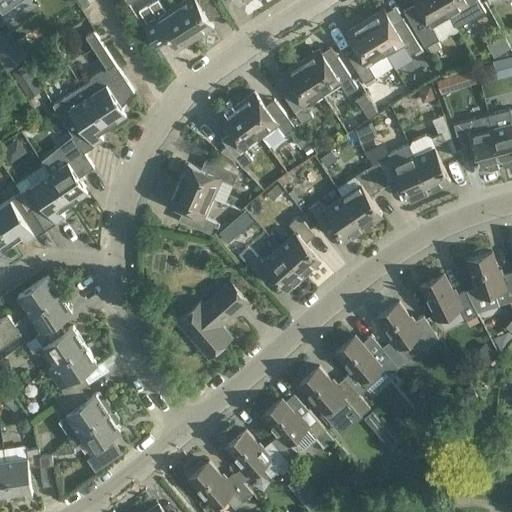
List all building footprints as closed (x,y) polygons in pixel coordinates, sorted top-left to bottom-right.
[(0,0),(0,7),(3,12),(20,0),(0,0)] [(196,38),(176,6),(166,11),(159,0),(155,0),(139,10),(147,22),(143,25),(157,47),(171,38),(178,49),(196,38)] [(184,0),(176,6),(196,38),(214,26),(199,3),(203,0),(184,0)] [(416,0),(419,5),(416,7),(414,4),(404,10),(425,47),(438,39),(431,26),(450,15),(441,0),(416,0)] [(441,0),(450,15),(457,27),(486,10),(480,0),(441,0)] [(386,53),(404,43),(411,54),(422,48),(417,40),(406,22),(397,28),(384,8),(366,20),(386,53)] [(94,28),(87,18),(77,25),(84,35),(94,28)] [(369,64),(386,53),(366,20),(347,31),(359,50),(349,56),(365,82),(376,75),(369,64)] [(93,45),(101,40),(94,30),(86,35),(93,45)] [(0,43),(0,59),(8,71),(23,60),(13,45),(8,38),(0,43)] [(323,94),(324,93),(340,82),(348,94),(358,87),(338,56),(329,62),(320,48),(302,60),(323,94)] [(323,94),(302,60),(283,72),(305,105),(323,94)] [(90,80),(82,85),(89,95),(108,125),(127,112),(122,105),(135,91),(116,63),(105,70),(102,69),(91,75),(90,80)] [(25,64),(12,73),(23,90),(36,81),(25,64)] [(459,87),(455,74),(437,80),(441,93),(459,87)] [(85,151),(104,139),(99,131),(108,125),(89,95),(82,85),(53,104),(81,146),(85,151)] [(419,90),(422,97),(428,99),(435,97),(431,85),(419,90)] [(277,101),(268,108),(255,91),(237,104),(261,136),(278,123),(280,127),(286,134),(296,126),(277,101)] [(378,111),(366,92),(356,98),(369,117),(378,111)] [(244,149),(261,136),(237,104),(220,117),(244,149)] [(308,108),(298,115),(303,123),(314,116),(308,108)] [(509,108),(493,112),(489,113),(502,163),(511,160),(511,111),(510,112),(509,108)] [(480,169),(502,163),(489,113),(455,123),(456,127),(462,151),(474,148),(480,169)] [(371,122),(357,129),(363,142),(377,135),(371,122)] [(303,130),(295,136),(302,146),(310,140),(303,130)] [(410,145),(430,188),(451,179),(442,159),(453,154),(442,131),(431,137),(430,136),(425,134),(412,140),(410,145)] [(430,188),(410,145),(409,144),(378,158),(389,184),(400,178),(409,198),(430,188)] [(95,166),(85,151),(81,146),(65,156),(68,160),(50,172),(70,202),(88,190),(80,176),(95,166)] [(330,150),(320,157),(326,165),(336,158),(330,150)] [(245,165),(251,160),(253,159),(247,151),(237,159),(243,166),(245,165)] [(176,181),(213,197),(222,177),(185,161),(176,181)] [(209,172),(222,177),(221,178),(225,180),(233,184),(239,172),(230,168),(214,161),(209,172)] [(370,195),(381,188),(366,167),(356,175),(362,183),(343,196),(364,226),(382,213),(370,195)] [(60,208),(70,202),(50,172),(23,191),(22,191),(33,207),(32,208),(46,229),(66,216),(60,208)] [(213,197),(176,181),(168,201),(186,209),(204,217),(213,197)] [(273,200),(284,191),(278,184),(267,193),(273,200)] [(27,242),(46,229),(32,208),(29,210),(17,194),(0,205),(0,221),(13,240),(22,234),(27,242)] [(364,226),(343,196),(325,208),(319,200),(308,207),(323,228),(333,221),(345,239),(364,226)] [(280,246),(304,273),(321,258),(306,242),(316,233),(302,219),(299,215),(289,223),(296,231),(280,246)] [(208,218),(203,229),(211,233),(217,221),(208,218)] [(233,220),(220,232),(228,242),(242,230),(233,220)] [(0,248),(13,240),(0,221),(0,248)] [(249,245),(239,253),(263,280),(273,272),(287,288),(304,273),(280,246),(263,261),(249,245)] [(468,259),(474,278),(480,295),(495,290),(499,303),(511,299),(511,270),(500,275),(493,251),(468,259)] [(421,284),(430,302),(438,318),(461,307),(467,320),(479,314),(466,289),(455,295),(444,272),(421,284)] [(18,293),(31,312),(61,292),(48,273),(18,293)] [(201,300),(178,320),(209,356),(232,336),(221,324),(248,300),(231,281),(204,304),(201,300)] [(73,311),(61,292),(31,312),(43,330),(45,329),(45,330),(58,321),(73,311)] [(400,346),(413,337),(421,349),(439,336),(424,314),(413,321),(399,300),(378,315),(389,332),(400,346)] [(0,317),(0,332),(15,323),(8,313),(0,317)] [(65,331),(58,321),(45,330),(45,329),(43,330),(36,335),(55,364),(85,344),(73,325),(65,331)] [(0,347),(22,333),(15,323),(0,332),(0,347)] [(336,351),(361,380),(370,390),(399,366),(382,346),(373,354),(356,334),(336,351)] [(498,354),(485,342),(475,352),(488,364),(498,354)] [(67,397),(68,397),(82,388),(90,382),(83,372),(98,362),(85,344),(55,364),(48,368),(63,390),(56,395),(60,401),(67,397)] [(319,365),(299,382),(332,421),(351,404),(360,415),(371,407),(345,376),(335,385),(319,365)] [(479,399),(473,385),(464,389),(470,403),(479,399)] [(6,387),(2,388),(3,395),(15,410),(22,405),(6,387)] [(59,402),(67,414),(59,420),(70,436),(78,431),(79,431),(109,411),(107,409),(109,408),(110,404),(106,398),(102,397),(100,398),(96,392),(88,398),(82,388),(68,397),(67,397),(60,401),(59,402)] [(288,443),(290,441),(296,449),(301,449),(316,437),(326,429),(308,408),(299,416),(282,397),(263,414),(279,433),(288,443)] [(433,430),(444,421),(434,409),(423,418),(433,430)] [(109,412),(109,411),(79,431),(78,431),(70,436),(69,437),(74,445),(84,439),(91,449),(121,429),(117,422),(118,421),(119,418),(115,411),(111,410),(109,412)] [(386,425),(378,432),(391,447),(399,440),(386,425)] [(226,445),(239,461),(244,466),(251,475),(262,465),(271,476),(280,469),(282,471),(292,463),(285,455),(272,439),(262,448),(246,428),(226,445)] [(279,433),(272,439),(285,455),(289,450),(285,445),(288,443),(279,433)] [(115,441),(101,449),(109,461),(123,452),(115,441)] [(23,446),(5,448),(6,460),(11,495),(33,492),(30,466),(41,465),(40,455),(38,447),(29,448),(23,446)] [(0,496),(11,495),(6,460),(5,448),(0,449),(0,496)] [(40,455),(41,465),(54,463),(53,462),(52,453),(40,455)] [(235,507),(243,500),(253,492),(244,481),(236,473),(235,471),(225,479),(209,460),(189,477),(214,506),(226,496),(235,507)] [(244,466),(236,473),(244,481),(251,475),(244,466)] [(299,473),(289,481),(297,490),(306,483),(299,473)] [(164,511),(158,503),(146,511),(164,511)]
